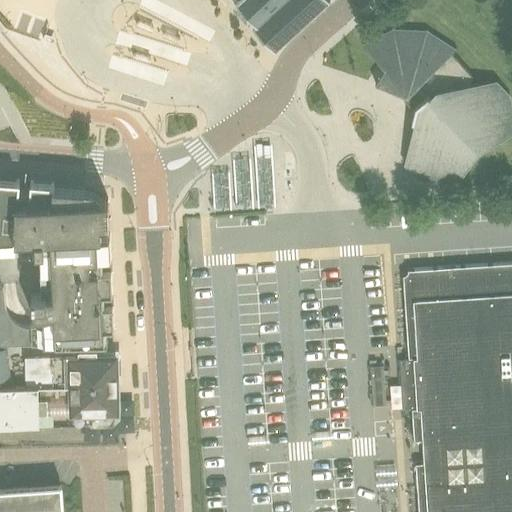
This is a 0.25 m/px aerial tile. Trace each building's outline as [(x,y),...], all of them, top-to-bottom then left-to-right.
[(238,0),(274,39),(317,0),(238,0)] [(129,34),(153,21),(147,12),(123,25),(129,34)] [(476,147),(510,130),(501,99),(494,84),(473,86),(471,75),(451,52),(456,48),(427,29),(392,27),(363,44),(384,68),(375,82),(407,93),(408,92),(415,101),(414,102),(410,119),(416,120),(408,162),(419,175),(452,182),(476,147)] [(0,345),(54,345),(54,344),(106,341),(106,339),(104,339),(104,327),(113,327),(107,197),(104,197),(101,193),(91,188),(82,186),(53,184),(53,182),(0,178),(0,345)] [(511,511),(511,261),(408,268),(408,270),(405,274),(403,274),(408,357),(400,358),(403,407),(412,406),(414,439),(426,438),(427,461),(415,462),(418,511),(511,511)] [(0,425),(86,423),(91,418),(104,417),(112,410),(116,410),(114,355),(95,356),(94,350),(79,351),(79,356),(24,358),(25,386),(0,386),(0,425)] [(62,511),(60,483),(0,486),(0,511),(62,511)]
